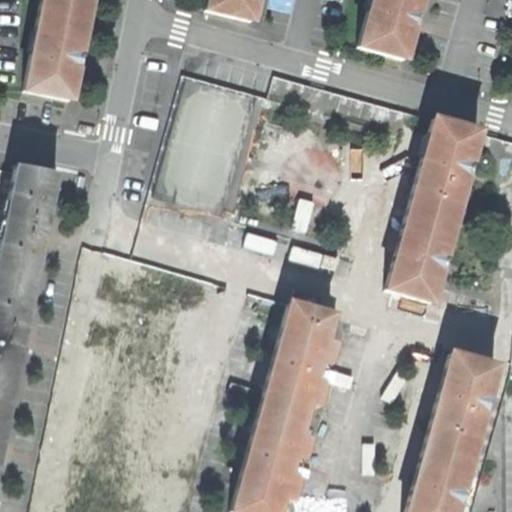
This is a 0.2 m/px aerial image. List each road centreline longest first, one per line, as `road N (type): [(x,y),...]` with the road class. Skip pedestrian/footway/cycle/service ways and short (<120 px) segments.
road 1 (residential): [(110,160),(98,230),(511,344)]
road 2 (residential): [(511,118),(139,20)]
road 3 (residential): [(139,20),(110,160)]
